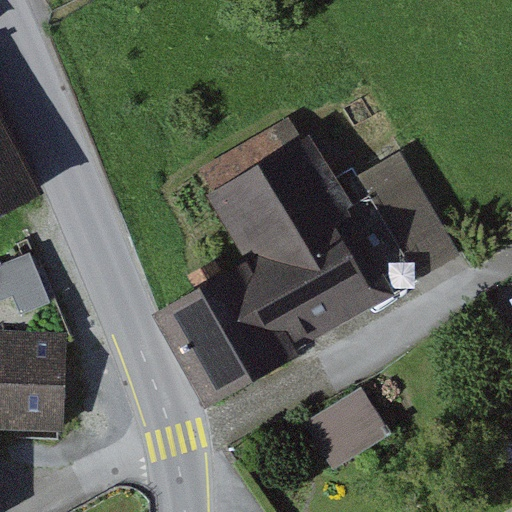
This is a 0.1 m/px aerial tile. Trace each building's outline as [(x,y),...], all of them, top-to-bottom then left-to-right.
[(0,217),(41,196),(0,118),(0,217)] [(158,318),(208,402),(378,304),(287,148),(207,193),(249,265),(158,318)] [(20,318),(49,306),(29,257),(0,269),(0,305),(13,300),(20,318)] [(0,332),(0,439),(66,441),(68,334),(0,332)] [(364,392),(312,424),(341,470),(393,438),(364,392)]
